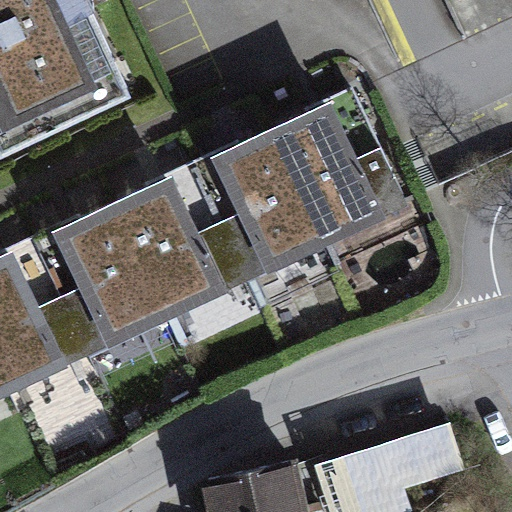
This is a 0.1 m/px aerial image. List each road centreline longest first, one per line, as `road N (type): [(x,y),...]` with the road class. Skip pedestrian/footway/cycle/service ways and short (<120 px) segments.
road 1 (residential): [(72,511),(254,412),(377,358),(511,325)]
road 2 (residential): [(511,325),(490,232),(511,193)]
